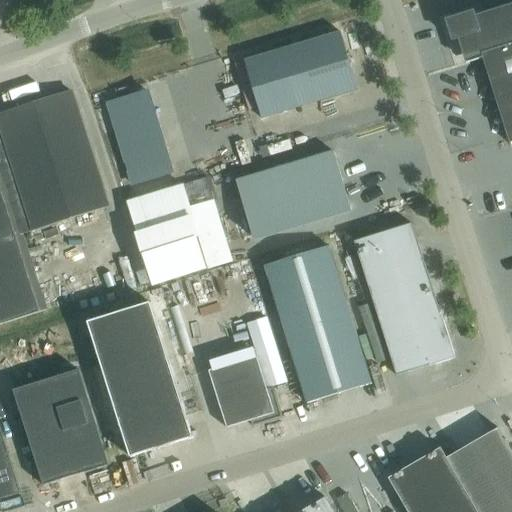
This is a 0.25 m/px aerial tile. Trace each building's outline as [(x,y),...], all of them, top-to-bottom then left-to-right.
[(511,12),(477,24),(474,16),(448,25),(454,43),(461,41),(467,61),(480,57),(507,144),(511,143),(511,12)] [(244,60),(261,118),(358,90),(340,31),(244,60)] [(456,76),(458,108),(477,107),(475,75),(456,76)] [(0,324),(40,312),(15,235),(108,206),(71,91),(0,113),(0,324)] [(108,103),(132,184),(172,173),(147,91),(108,103)] [(231,181),(248,236),(359,203),(341,147),(231,181)] [(396,375),(429,365),(429,366),(455,358),(441,311),(439,311),(412,223),(354,241),(396,375)] [(264,265),(306,403),(371,383),(329,245),(264,265)] [(88,322),(130,456),(191,437),(149,303),(88,322)] [(202,357),(188,361),(193,378),(207,374),(202,357)] [(227,426),(251,418),(254,425),(280,416),(271,389),(265,391),(254,357),(210,372),(227,426)] [(13,390),(43,485),(108,465),(78,369),(13,390)] [(0,427),(0,497),(20,491),(0,427)] [(511,511),(511,451),(498,428),(446,458),(477,511),(511,511)] [(388,478),(407,511),(477,511),(446,458),(440,448),(388,478)] [(139,471),(162,465),(158,451),(136,457),(139,471)] [(334,511),(326,497),(300,511),(334,511)]
